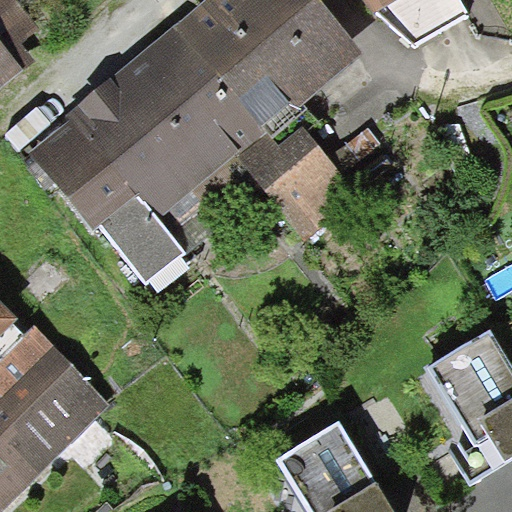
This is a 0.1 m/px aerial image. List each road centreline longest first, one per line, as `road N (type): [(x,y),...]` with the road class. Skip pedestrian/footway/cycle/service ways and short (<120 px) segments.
road 1 (track): [(334,0),(374,50),(429,90),(511,69)]
road 2 (residential): [(171,0),(7,122)]
